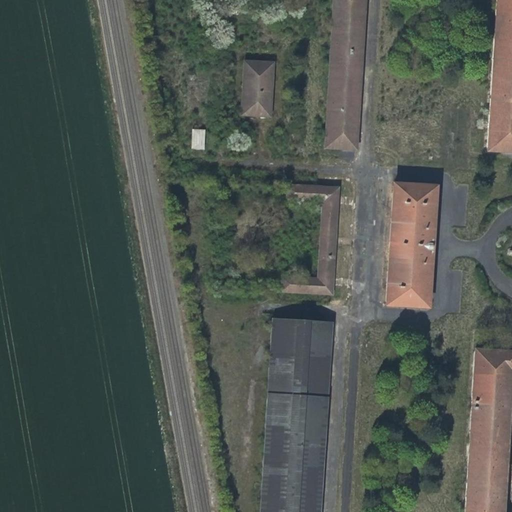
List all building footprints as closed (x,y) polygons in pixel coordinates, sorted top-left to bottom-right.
[(331,0),(324,151),(356,152),(363,0),(331,0)] [(511,0),(495,0),(487,158),(511,158),(511,0)] [(273,63),(245,62),(242,117),(269,119),(273,63)] [(384,304),(427,307),(435,183),(392,180),(384,304)] [(282,273),(281,291),(330,294),(337,186),(291,183),(290,197),(320,199),(316,275),(282,273)] [(271,317),(258,511),(315,511),(327,320),(271,317)] [(511,370),(511,346),(474,344),(463,511),(501,511),(510,370),(511,370)]
